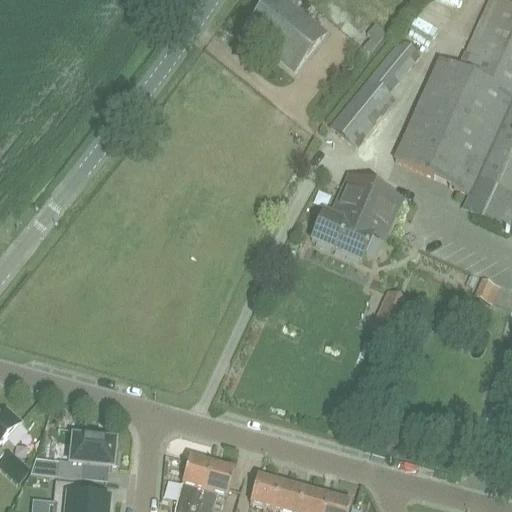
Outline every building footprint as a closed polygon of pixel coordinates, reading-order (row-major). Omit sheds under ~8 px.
[(325,37),(279,0),(272,0),(245,33),(294,74),(325,37)] [(511,10),(491,1),(465,58),(464,58),(457,73),(440,65),(395,165),(469,199),(476,203),(470,216),(506,232),(511,218),(511,10)] [(371,42),(363,52),(369,57),(377,47),(384,39),(375,31),(367,39),(371,42)] [(386,101),(418,63),(399,47),(330,131),(354,151),(392,106),(386,101)] [(383,246),(401,204),(349,181),(331,221),(323,217),(311,245),(361,266),(372,241),(383,246)] [(492,309),(500,292),(481,283),(474,301),(492,309)] [(393,339),(403,316),(408,305),(389,297),(384,308),(374,330),(393,339)] [(347,418),(342,401),(325,406),(329,423),(347,418)] [(0,462),(4,459),(0,455),(0,449),(20,427),(6,414),(0,420),(0,462)] [(73,433),(70,467),(59,466),(57,482),(82,485),(83,470),(112,473),(112,470),(116,471),(117,456),(114,455),(115,446),(93,444),(94,436),(73,433)] [(199,511),(212,469),(189,462),(174,511),(199,511)] [(212,511),(217,499),(226,501),(234,475),(212,469),(199,511),(212,511)] [(30,474),(25,470),(13,483),(18,488),(30,474)] [(265,511),(272,511),(279,487),(258,481),(250,508),(265,511)] [(111,511),(112,508),(109,508),(109,504),(78,501),(79,489),(55,487),(53,509),(56,509),(55,511),(111,511)] [(300,511),(306,495),(279,487),(272,511),(300,511)] [(306,495),(300,511),(325,511),(328,501),(306,495)] [(328,501),(325,511),(349,511),(351,508),(328,501)]
